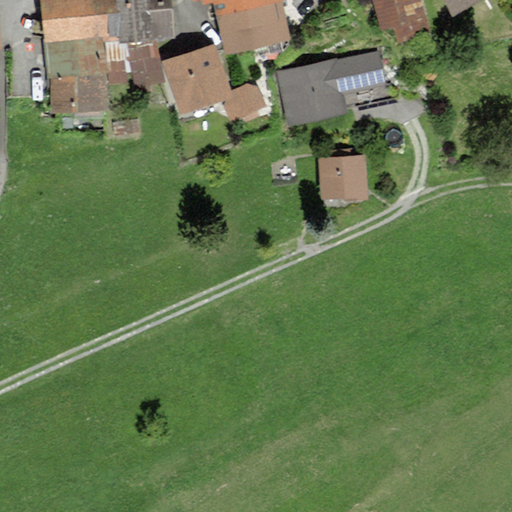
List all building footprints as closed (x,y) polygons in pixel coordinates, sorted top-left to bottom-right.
[(44,0),(47,43),(103,39),(121,38),(118,0),(44,0)] [(169,0),(118,0),(121,38),(171,35),(169,0)] [(203,0),(204,2),(211,0),(214,0),(217,12),(270,0),(203,0)] [(290,36),(281,0),(270,0),(217,12),(226,50),(290,36)] [(430,31),(421,0),(373,0),(381,28),(396,24),(400,39),(430,31)] [(452,0),(459,11),(475,0),(452,0)] [(107,107),(103,39),(47,43),(52,111),(107,107)] [(234,92),(215,44),(166,62),(185,111),(234,92)] [(342,55),(276,71),(290,125),(348,110),(343,92),(388,81),(380,51),(343,60),(342,55)] [(365,154),(320,157),(322,198),(368,196),(365,154)]
